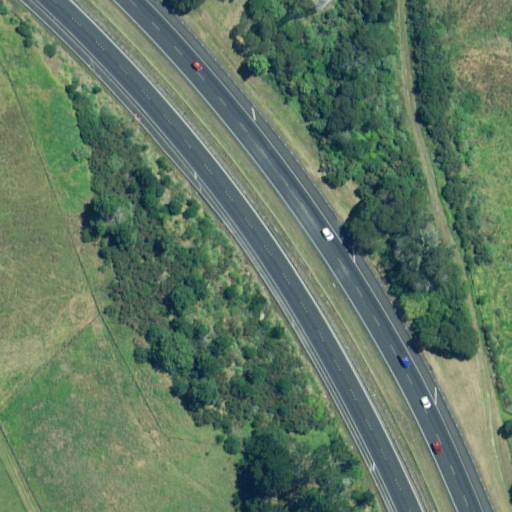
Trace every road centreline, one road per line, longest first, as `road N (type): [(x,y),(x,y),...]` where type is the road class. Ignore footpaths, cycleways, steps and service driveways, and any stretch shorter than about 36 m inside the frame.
road 1 (motorway): [(401,511),(281,277),(212,176),(135,87),(42,0)]
road 2 (motorway): [(125,0),(301,202),(423,411),(470,511)]
road 3 (track): [(385,0),(401,110),(451,255),(494,511)]
